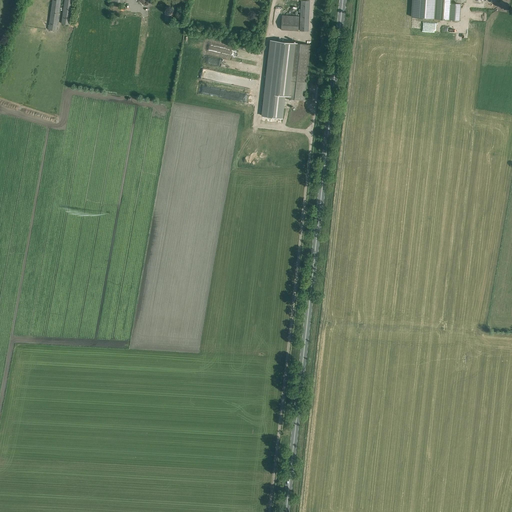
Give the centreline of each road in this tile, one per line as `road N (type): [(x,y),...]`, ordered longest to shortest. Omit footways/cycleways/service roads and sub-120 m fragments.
road 1 (primary): [(343,0),(285,511)]
road 2 (track): [(312,132),(269,511)]
